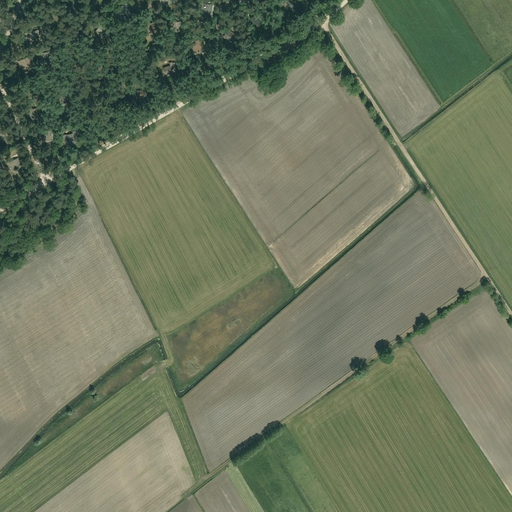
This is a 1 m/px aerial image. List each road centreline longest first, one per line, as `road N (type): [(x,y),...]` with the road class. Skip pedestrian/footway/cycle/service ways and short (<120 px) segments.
road 1 (track): [(0,209),(275,52),(346,0)]
road 2 (track): [(511,314),(322,22)]
